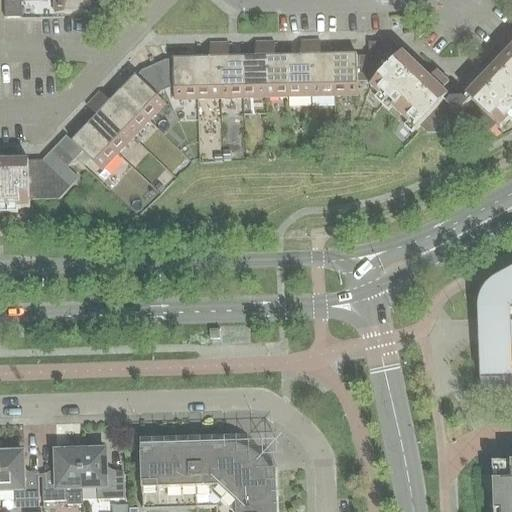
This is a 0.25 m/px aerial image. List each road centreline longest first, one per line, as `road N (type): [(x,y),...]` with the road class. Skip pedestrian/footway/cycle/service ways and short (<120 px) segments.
road 1 (residential): [(325,511),(319,451),(264,400),(0,406)]
road 2 (tertiary): [(0,312),(281,308),(366,294)]
road 3 (tertiary): [(356,255),(0,268)]
road 4 (residential): [(241,0),(463,0)]
road 5 (tertiary): [(412,511),(366,294)]
road 6 (tertiary): [(511,194),(407,242),(356,255)]
road 7 (tertiary): [(366,294),(511,217)]
